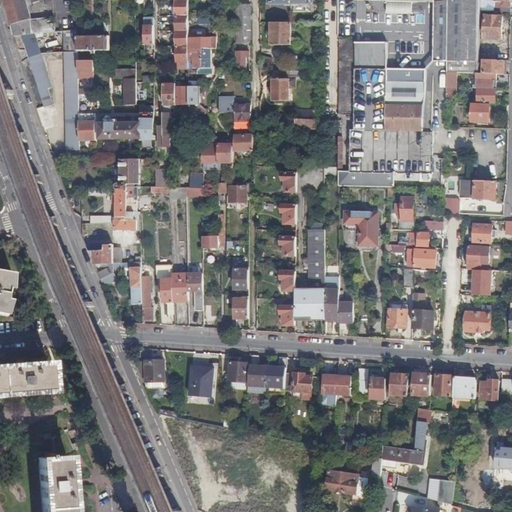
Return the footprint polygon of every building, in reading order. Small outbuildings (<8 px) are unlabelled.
[(4,0),(16,38),(23,37),(36,35),(55,33),(54,18),(32,21),(29,9),(28,6),(35,4),(41,3),(40,0),(4,0)] [(54,8),(52,0),(45,0),(46,8),(54,8)] [(190,0),(178,1),(178,16),(190,16),(190,0)] [(355,0),(356,6),(435,15),(435,0),(355,0)] [(435,54),(434,102),(448,103),(448,88),(448,73),(448,0),(435,0),(435,15),(435,54)] [(448,0),(448,73),(458,73),(478,74),(479,74),(480,60),(480,38),(481,0),(448,0)] [(511,7),(511,0),(481,0),(480,38),(485,38),(485,39),(503,40),(504,17),(486,16),(486,11),(502,12),(502,7),(511,7)] [(251,5),(236,5),(236,44),(246,45),(252,45),(251,5)] [(190,16),(178,16),(178,32),(190,31),(190,18),(190,16)] [(156,45),(155,19),(145,19),(146,45),(156,45)] [(292,24),(272,24),(272,46),(292,46),(292,24)] [(65,32),(65,54),(79,53),(79,52),(79,38),(78,38),(78,30),(65,32)] [(176,47),(178,47),(190,47),(190,38),(190,31),(178,32),(178,38),(176,38),(176,47)] [(36,35),(23,37),(30,59),(42,55),(36,35)] [(111,37),(79,38),(79,52),(92,51),(92,52),(94,52),(95,55),(98,55),(98,51),(111,51),(111,37)] [(207,38),(190,38),(190,47),(190,69),(204,69),(204,49),(213,49),(218,49),(218,38),(210,38),(210,41),(207,41),(207,38)] [(341,113),(354,113),(354,39),(341,39),(341,113)] [(350,173),(433,174),(434,131),(424,131),(424,105),(427,98),(427,61),(420,61),(419,59),(409,59),(409,54),(398,54),(398,44),(387,43),(387,44),(388,68),(388,97),(387,97),(387,130),(387,133),(371,133),(356,133),(355,130),(351,130),(350,173)] [(356,44),(355,130),(387,130),(387,97),(388,97),(388,68),(377,69),(376,44),(356,44)] [(387,44),(376,44),(377,69),(388,68),(387,44)] [(178,47),(179,63),(181,63),(181,69),(190,69),(190,47),(178,47)] [(204,69),(190,69),(190,73),(199,72),(199,74),(213,74),(213,49),(204,49),(204,69)] [(248,52),(237,52),(237,75),(248,75),(248,52)] [(79,53),(65,54),(66,67),(68,151),(81,151),(81,142),(81,122),(79,73),(79,61),(79,53)] [(30,59),(46,108),(54,106),(49,90),(52,89),(42,55),(30,59)] [(261,57),(260,71),(273,71),(274,60),(267,59),(267,57),(261,57)] [(498,74),(505,75),(505,61),(485,60),(484,74),(498,74)] [(95,61),(79,61),(79,73),(95,73),(95,61)] [(115,71),(115,80),(123,80),(138,80),(138,71),(115,71)] [(303,71),(275,71),(275,80),(273,80),(273,101),(290,102),(290,89),(297,89),(297,81),(304,81),(303,71)] [(448,73),(448,88),(458,88),(458,73),(448,73)] [(498,89),(498,88),(498,74),(484,74),(479,74),(478,74),(477,89),(498,89)] [(138,80),(123,80),(123,82),(128,82),(128,106),(138,106),(138,84),(138,80)] [(190,82),(191,87),(191,105),(191,115),(206,114),(206,109),(201,105),(202,96),(206,96),(206,92),(201,92),(202,82),(190,82)] [(178,87),(178,84),(165,85),(165,106),(174,106),(178,106),(178,87)] [(191,87),(178,87),(178,106),(191,105),(191,87)] [(448,88),(448,103),(458,103),(458,88),(448,88)] [(493,104),(498,104),(498,89),(477,89),(477,92),(478,92),(480,92),(480,97),(480,104),(493,104)] [(220,102),(220,114),(235,114),(235,122),(252,122),(252,106),(235,105),(235,102),(220,102)] [(480,104),(474,103),(474,122),(492,122),(493,104),(480,104)] [(143,141),(157,140),(157,137),(156,135),(156,107),(149,107),(149,120),(142,120),(142,121),(137,121),(137,124),(101,124),(101,140),(114,140),(114,138),(130,138),(131,140),(143,140),(143,141)] [(325,107),(325,120),(339,121),(339,115),(339,107),(325,107)] [(174,113),(165,113),(166,127),(161,127),(161,136),(174,136),(174,113)] [(81,122),(81,142),(98,141),(98,118),(88,118),(88,122),(81,122)] [(290,119),(290,128),(290,129),(297,129),(297,132),(299,133),(305,133),(306,132),(306,129),(312,129),(312,132),(327,132),(327,128),(339,129),(339,121),(325,120),(290,119)] [(252,122),(235,122),(235,131),(251,130),(253,130),(252,122)] [(251,130),(235,131),(235,152),(236,152),(255,151),(255,141),(256,136),(251,136),(251,130)] [(267,139),(257,139),(257,159),(267,159),(267,139)] [(233,145),(204,145),(204,168),(221,168),(221,166),(222,166),(222,163),(233,163),(233,145)] [(117,190),(129,190),(129,188),(137,188),(150,188),(150,160),(122,160),(122,161),(119,162),(119,169),(120,170),(122,170),(122,185),(120,184),(119,183),(115,186),(116,187),(116,189),(117,190)] [(168,164),(158,164),(158,188),(168,188),(168,164)] [(298,193),(299,173),(284,173),(283,182),(287,182),(286,193),(298,193)] [(204,177),(192,177),(192,188),(204,188),(204,177)] [(497,200),(498,182),(471,181),(462,181),(462,184),(460,186),(460,190),(462,192),(462,199),(497,200)] [(220,194),(220,201),(225,201),(225,197),(224,197),(224,194),(228,194),(228,187),(228,184),(220,184),(220,194)] [(231,187),(230,187),(230,202),(248,202),(248,187),(231,187)] [(129,188),(129,190),(129,199),(138,199),(137,188),(129,188)] [(179,188),(171,188),(171,193),(172,199),(188,199),(188,197),(188,188),(179,188)] [(192,188),(188,188),(188,197),(200,197),(200,202),(204,202),(204,188),(192,188)] [(129,190),(117,190),(117,196),(117,204),(129,204),(129,199),(129,190)] [(404,205),(396,205),(396,215),(399,215),(400,221),(401,221),(401,230),(415,229),(415,199),(404,200),(404,205)] [(446,214),(461,215),(462,202),(460,199),(446,199),(446,214)] [(129,204),(117,204),(117,214),(117,218),(129,218),(129,213),(129,209),(129,204)] [(220,237),(204,237),(205,249),(224,248),(225,246),(225,239),(225,205),(220,205),(220,237)] [(298,225),(298,205),(283,205),(283,214),(286,214),(286,225),(298,225)] [(355,211),(347,211),(346,211),(346,226),(360,226),(359,248),(381,248),(381,212),(355,211)] [(129,218),(117,218),(118,221),(116,221),(116,231),(125,231),(129,231),(139,231),(138,216),(141,216),(141,213),(138,213),(129,213),(129,218)] [(446,222),(432,221),(427,221),(427,229),(445,230),(446,222)] [(497,238),(497,232),(494,231),(494,226),(476,225),(475,244),(494,245),(494,238),(497,238)] [(326,265),(326,230),(310,230),(310,264),(326,265)] [(412,237),(399,236),(399,245),(431,247),(431,233),(421,233),(421,234),(412,234),(412,237)] [(298,257),(298,238),(283,238),(283,246),(286,246),(285,257),(298,257)] [(114,245),(88,246),(95,264),(115,265),(115,249),(114,245)] [(471,265),(470,271),(488,272),(489,255),(486,255),(487,251),(487,248),(471,247),(470,254),(470,258),(470,265),(471,265)] [(421,268),(429,269),(437,269),(438,251),(411,250),(410,259),(417,259),(416,268),(421,268)] [(200,283),(190,283),(190,292),(196,291),(197,328),(206,328),(205,259),(198,259),(198,275),(200,275),(200,283)] [(122,264),(115,265),(115,268),(115,269),(126,269),(126,280),(133,279),(134,290),(144,290),(143,277),(143,264),(137,264),(122,264)] [(326,265),(310,264),(310,290),(300,290),(300,320),(327,320),(327,290),(326,278),(326,267),(326,265)] [(174,266),(158,265),(158,280),(164,280),(164,286),(162,286),(162,293),(165,293),(165,303),(169,303),(169,315),(176,315),(175,303),(174,275),(174,266)] [(339,267),(326,267),(326,278),(337,278),(339,278),(339,267)] [(0,311),(3,312),(8,297),(3,296),(5,285),(10,286),(11,270),(0,268),(0,311)] [(115,268),(100,274),(102,281),(115,274),(115,269),(115,268)] [(251,290),(251,268),(248,268),(248,271),(237,271),(236,290),(251,290)] [(415,270),(407,270),(406,287),(415,288),(415,270)] [(470,271),(469,271),(468,291),(488,292),(489,289),(489,286),(491,286),(491,282),(489,282),(489,276),(496,276),(496,272),(488,272),(470,271)] [(297,290),(297,272),(282,272),(282,281),(285,281),(285,291),(297,292),(297,290)] [(115,274),(102,281),(105,288),(119,281),(115,274)] [(190,275),(174,275),(175,303),(190,302),(190,292),(190,283),(190,275)] [(151,277),(143,277),(144,290),(145,304),(145,321),(155,321),(154,308),(152,308),(152,290),(151,277)] [(326,278),(327,290),(337,291),(337,278),(326,278)] [(511,289),(495,289),(495,297),(511,297),(511,289)] [(144,290),(134,290),(134,304),(145,304),(144,290)] [(327,290),(327,320),(341,320),(340,292),(340,291),(337,291),(327,290)] [(341,320),(341,323),(355,323),(355,301),(352,301),(352,304),(342,304),(343,299),(344,299),(344,292),(340,292),(341,320)] [(415,295),(415,312),(417,312),(416,329),(435,330),(435,321),(436,316),(436,313),(426,312),(426,296),(415,295)] [(251,299),(251,297),(248,297),(248,300),(236,300),(236,319),(251,319),(251,299)] [(377,306),(360,305),(360,319),(377,320),(377,306)] [(493,307),(483,306),(483,313),(467,313),(466,332),(486,333),(486,331),(491,331),(493,307)] [(297,320),(297,307),(282,307),(282,315),(285,316),(285,326),(297,326),(297,320)] [(408,311),(391,310),(390,328),(407,329),(408,311)] [(261,357),(253,356),(250,386),(269,388),(270,368),(260,367),(261,357)] [(270,368),(269,388),(287,389),(288,374),(289,359),(281,358),(280,368),(270,368)] [(48,361),(0,364),(0,392),(50,389),(48,361)] [(168,361),(149,361),(149,382),(150,382),(150,385),(152,387),(165,387),(167,385),(167,382),(168,382),(168,361)] [(248,383),(250,365),(232,363),(231,381),(248,383)] [(349,376),(357,377),(357,363),(349,363),(349,376)] [(216,369),(194,367),(192,396),(214,398),(216,369)] [(361,368),(360,394),(369,394),(370,368),(361,368)] [(288,374),(287,389),(287,391),(295,392),(314,393),(314,389),(322,390),(323,378),(315,378),(315,375),(296,374),(296,375),(288,374)] [(410,397),(411,375),(394,374),(393,396),(410,397)] [(432,396),(434,376),(416,375),(415,395),(432,396)] [(322,395),(321,406),(338,407),(339,396),(340,377),(326,376),(325,395),(322,395)] [(454,377),(438,376),(437,396),(453,397),(454,377)] [(340,377),(339,396),(352,396),(353,378),(340,377)] [(458,377),(456,377),(455,398),(476,399),(476,400),(478,400),(479,380),(458,379),(458,377)] [(388,400),(388,380),(374,379),(373,400),(388,400)] [(511,380),(503,380),(503,394),(511,394),(511,380)] [(500,401),(501,381),(491,381),(490,383),(483,383),(482,400),(500,401)] [(314,393),(295,392),(294,399),(313,400),(314,393)] [(420,409),(418,440),(426,441),(428,427),(431,427),(433,411),(431,411),(420,409)] [(450,421),(464,423),(464,416),(454,414),(451,414),(450,421)] [(227,441),(229,427),(194,422),(192,436),(227,441)] [(70,511),(68,480),(66,455),(76,452),(67,432),(49,438),(50,451),(47,453),(45,453),(45,457),(39,457),(43,506),(43,511),(70,511)] [(385,446),(384,458),(423,463),(425,451),(426,441),(418,440),(417,450),(385,446)] [(502,468),(511,468),(511,450),(504,450),(504,449),(499,448),(496,470),(501,471),(502,468)] [(207,451),(205,485),(252,488),(254,454),(207,451)] [(425,451),(423,463),(423,466),(457,473),(459,459),(425,451)] [(373,478),(382,479),(383,472),(384,461),(375,458),(373,478)] [(330,480),(329,490),(354,494),(354,493),(358,494),(359,485),(356,485),(356,484),(352,483),(353,475),(336,472),(334,480),(330,480)] [(400,477),(397,491),(400,492),(428,499),(451,505),(453,506),(454,503),(454,501),(455,492),(420,483),(400,477)] [(290,499),(289,511),(309,511),(310,500),(290,499)] [(212,500),(211,511),(259,511),(260,503),(212,500)]
